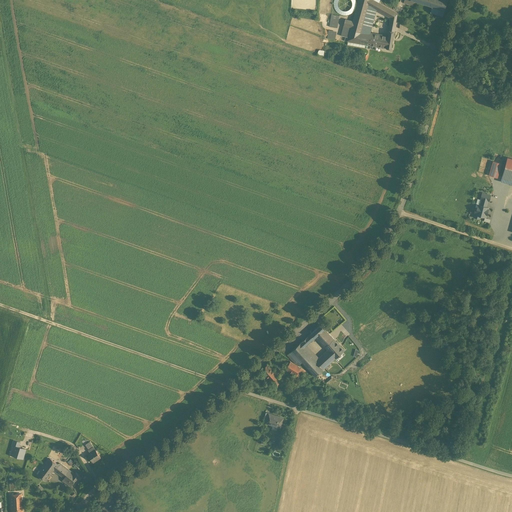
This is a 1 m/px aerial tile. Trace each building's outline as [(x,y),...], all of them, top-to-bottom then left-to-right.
[(356,2),(355,0),(334,0),(334,2),(334,4),(334,6),(335,9),(336,11),(337,12),(339,14),(342,15),(344,15),(346,15),(349,15),(351,14),(353,12),(354,11),(355,9),(356,6),(356,4),(356,2)] [(368,6),(370,0),(358,0),(353,21),(352,23),(363,26),(368,6)] [(389,26),(395,27),(397,13),(379,3),(374,0),(370,0),(368,6),(377,11),(390,18),(389,26)] [(410,0),(414,1),(432,7),(445,10),(447,0),(410,0)] [(368,6),(363,26),(362,30),(362,32),(371,33),(377,11),(368,6)] [(443,16),(445,10),(432,7),(430,12),(443,16)] [(339,16),(332,14),(329,27),(334,27),(335,20),(339,20),(339,16)] [(345,37),(348,38),(351,26),(352,23),(353,21),(345,19),(341,36),(345,37)] [(370,46),(372,34),(371,33),(362,32),(362,30),(351,26),(348,38),(347,42),(348,42),(366,45),(370,46)] [(386,48),(391,49),(394,31),(388,30),(388,31),(389,31),(388,36),(386,48)] [(386,48),(388,36),(372,34),(370,46),(386,48)] [(511,183),(511,158),(507,157),(500,180),(511,183)] [(489,175),(499,177),(502,162),(493,160),(489,175)] [(481,215),(487,216),(492,194),(482,191),(479,203),(477,203),(474,212),(475,213),(474,216),(480,218),(481,215)] [(328,331),(321,324),(310,334),(314,338),(316,337),(318,340),(328,331)] [(344,350),(328,331),(318,340),(327,350),(319,358),(327,365),(344,350)] [(314,338),(310,334),(306,338),(309,343),(314,338)] [(304,347),(300,343),(292,351),(303,362),(315,376),(324,369),(316,360),(304,347)] [(303,362),(292,351),(288,355),(296,364),(299,366),(303,362)] [(327,365),(319,358),(316,360),(324,369),(327,365)] [(301,368),(290,361),(284,369),(295,375),(296,376),(301,368)] [(268,365),(261,371),(269,380),(272,377),(269,374),(273,370),(268,365)] [(272,377),(269,380),(278,390),(285,384),(278,376),(279,376),(278,374),(279,373),(280,375),(283,373),(278,368),(274,372),(273,370),(269,374),(272,377)] [(306,370),(301,368),(296,376),(295,375),(291,381),(297,385),(306,370)] [(283,418),(269,413),(266,422),(266,423),(281,428),(283,418)] [(10,454),(23,458),(26,449),(19,447),(13,445),(10,454)] [(89,449),(88,449),(90,453),(88,454),(93,462),(101,457),(96,449),(93,447),(89,449)] [(57,464),(50,459),(38,476),(46,481),(54,470),(57,464)] [(60,463),(57,464),(54,470),(65,478),(70,471),(60,463)] [(75,474),(70,471),(65,478),(63,481),(71,487),(80,476),(76,473),(75,474)] [(22,493),(10,495),(10,502),(22,501),(22,493)] [(112,498),(101,505),(103,510),(111,504),(112,505),(116,503),(112,498)] [(22,511),(22,501),(10,502),(11,511),(22,511)]
